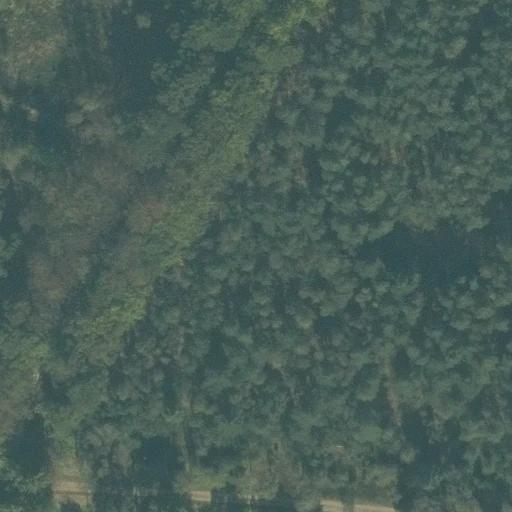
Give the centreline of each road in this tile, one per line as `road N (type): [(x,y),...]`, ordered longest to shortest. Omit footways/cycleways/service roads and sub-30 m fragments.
road 1 (track): [(138,169),(48,332),(0,508)]
road 2 (track): [(310,511),(0,486)]
road 3 (track): [(256,0),(138,169)]
road 4 (track): [(138,169),(0,119)]
